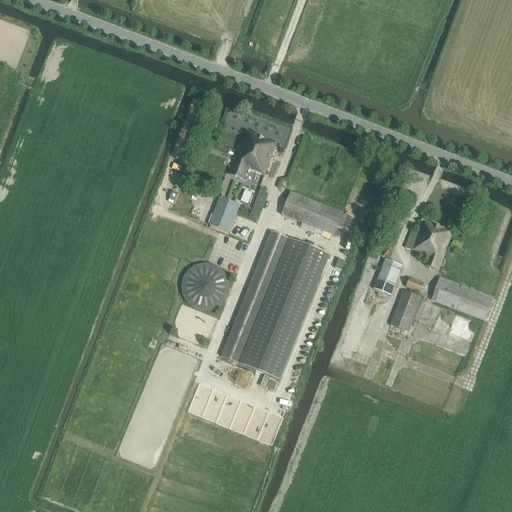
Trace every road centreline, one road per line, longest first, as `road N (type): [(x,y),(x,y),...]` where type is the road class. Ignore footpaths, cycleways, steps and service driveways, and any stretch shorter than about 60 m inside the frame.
road 1 (unclassified): [(511,181),(33,0)]
road 2 (track): [(511,274),(469,380),(401,360),(387,398)]
road 3 (track): [(437,341),(416,338),(401,360),(376,348),(408,264)]
